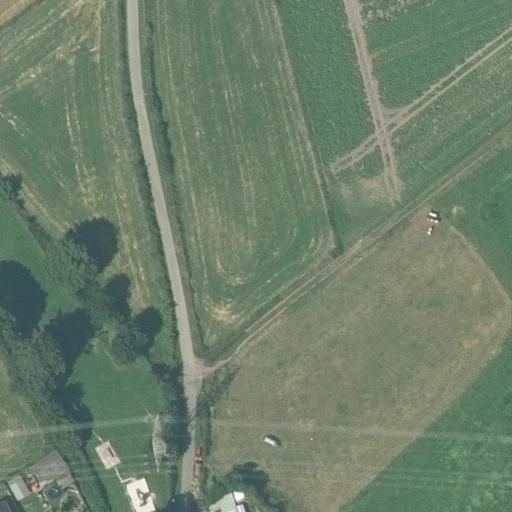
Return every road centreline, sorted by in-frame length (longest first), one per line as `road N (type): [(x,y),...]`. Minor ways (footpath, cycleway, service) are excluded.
road 1 (track): [(184,511),(186,354),(137,102),(133,0)]
road 2 (track): [(511,137),(188,386)]
